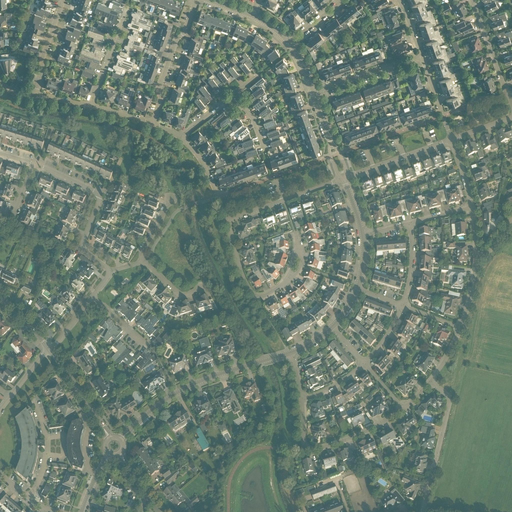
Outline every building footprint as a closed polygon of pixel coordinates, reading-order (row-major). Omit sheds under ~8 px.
[(40,0),(40,2),(41,2),(40,5),(51,9),(52,5),(50,4),(50,2),(48,2),(48,0),(40,0)] [(87,12),(89,7),(87,6),(88,3),(80,0),(77,0),(76,3),(79,4),(78,6),(81,7),(80,10),(87,12)] [(121,9),(122,7),(119,6),(120,3),(112,0),(111,2),(113,3),(111,8),(98,3),(96,7),(118,15),(120,12),(121,12),(122,9),(121,9)] [(166,0),(164,7),(171,9),(174,1),(172,0),(171,0),(166,0)] [(267,0),(265,5),(267,6),(266,8),(275,13),(276,12),(276,11),(276,10),(276,9),(275,9),(275,8),(274,8),(274,7),(277,0),(267,0)] [(308,3),(304,6),(310,14),(311,13),(313,12),(313,11),(314,10),(315,9),(314,8),(317,6),(311,0),(307,0),(308,0),(308,1),(308,2),(308,3)] [(377,11),(387,6),(385,3),(388,1),(388,0),(376,0),(377,3),(374,5),(377,11)] [(428,3),(426,0),(417,0),(419,3),(411,6),(412,10),(413,10),(414,12),(425,8),(424,5),(428,3)] [(492,0),(493,1),(484,6),(487,12),(492,10),(492,11),(495,10),(495,9),(498,8),(498,7),(500,5),(498,2),(500,0),(492,0)] [(171,9),(169,13),(174,13),(179,15),(181,9),(182,6),(179,5),(180,2),(176,1),(174,1),(171,9)] [(461,5),(459,1),(453,4),(455,10),(457,9),(460,15),(467,11),(463,3),(461,5)] [(364,8),(361,4),(359,2),(355,5),(354,4),(353,5),(352,5),(351,5),(351,6),(350,7),(349,8),(355,15),(358,12),(361,16),(363,16),(365,14),(364,13),(366,11),(364,8)] [(444,12),(451,8),(448,3),(442,7),(444,12)] [(37,8),(35,13),(38,14),(42,16),(44,16),(45,13),(48,14),(49,12),(50,12),(51,9),(40,5),(39,8),(37,8)] [(306,17),(310,14),(304,6),(300,10),(300,9),(299,9),(298,8),(297,8),(296,9),(295,9),(294,10),(301,19),(304,17),(305,18),(306,17)] [(118,22),(119,19),(117,19),(118,15),(96,7),(94,12),(108,17),(106,22),(105,21),(104,23),(105,23),(112,26),(113,23),(116,24),(117,22),(118,22)] [(345,13),(341,16),(349,26),(353,23),(353,21),(351,18),(355,15),(349,8),(348,9),(347,9),(346,10),(345,10),(345,11),(344,12),(345,13)] [(427,11),(425,8),(414,12),(415,15),(416,19),(424,16),(425,19),(433,16),(430,10),(427,11)] [(142,14),(143,11),(137,9),(136,12),(134,11),(134,12),(133,12),(132,12),(131,13),(131,14),(131,15),(132,15),(132,16),(133,16),(132,19),(151,26),(152,23),(152,22),(141,18),(142,14)] [(85,18),(87,12),(80,10),(79,12),(76,12),(76,13),(73,12),(72,16),(82,20),(83,17),(85,18)] [(294,10),(292,11),(292,12),(292,13),(292,14),(292,15),(293,15),(289,18),(289,17),(288,17),(287,17),(286,17),(285,17),(284,17),(284,18),(291,26),(293,24),(294,26),(300,22),(299,21),(301,19),(294,10)] [(391,12),(390,10),(386,12),(382,13),(384,17),(381,18),(383,22),(382,22),(387,20),(396,16),(395,15),(396,14),(395,12),(394,12),(393,10),(391,12)] [(207,14),(205,13),(201,11),(199,17),(196,16),(194,22),(197,23),(198,21),(204,23),(207,14)] [(0,26),(1,26),(3,26),(3,24),(6,24),(6,20),(10,20),(11,13),(9,13),(4,13),(4,16),(0,16),(0,15),(0,26)] [(501,28),(501,27),(505,26),(503,21),(507,19),(505,13),(499,16),(500,19),(491,22),(494,29),(498,28),(499,29),(501,28)] [(210,25),(213,16),(211,16),(211,15),(207,14),(204,23),(203,25),(205,26),(206,24),(210,25)] [(35,15),(33,20),(34,21),(33,24),(44,28),(45,25),(46,22),(41,20),(42,17),(37,16),(35,15)] [(81,29),(83,24),(81,23),(82,20),(72,16),(71,19),(71,20),(70,22),(75,24),(74,27),(79,29),(81,29)] [(215,17),(213,16),(210,25),(214,26),(213,29),(215,29),(216,27),(219,18),(215,16),(215,17)] [(345,24),(346,23),(349,26),(341,16),(337,19),(336,18),(335,19),(334,19),(333,20),(332,21),(331,22),(337,29),(341,26),(343,30),(347,27),(345,24)] [(398,23),(399,22),(398,20),(397,20),(395,17),(396,16),(387,20),(382,22),(384,25),(389,23),(391,27),(398,24),(398,23)] [(422,31),(433,27),(431,24),(435,22),(433,16),(425,19),(426,22),(418,25),(420,29),(421,29),(422,31)] [(171,30),(173,25),(166,22),(167,20),(159,17),(158,20),(163,22),(161,26),(171,30)] [(216,27),(215,29),(221,32),(222,29),(225,21),(223,20),(223,19),(219,18),(216,27)] [(151,26),(132,19),(131,23),(130,22),(129,22),(128,23),(128,24),(128,25),(128,26),(129,26),(129,27),(133,28),(132,31),(134,32),(138,33),(139,30),(140,27),(150,30),(151,26)] [(107,29),(107,27),(104,26),(105,23),(104,23),(97,20),(97,22),(99,23),(97,28),(90,25),(88,30),(104,36),(105,32),(107,32),(108,30),(107,29)] [(465,20),(464,21),(455,24),(458,31),(462,29),(464,33),(474,29),(472,24),(471,22),(466,24),(466,23),(465,21),(465,20)] [(221,32),(227,34),(228,31),(231,22),(227,21),(225,21),(222,29),(221,32)] [(337,29),(331,22),(330,23),(329,23),(328,24),(327,25),(328,25),(326,26),(327,27),(323,30),(328,37),(331,40),(332,39),(335,37),(335,35),(334,33),(333,32),(337,29)] [(31,27),(29,32),(36,35),(37,32),(40,33),(40,31),(43,32),(44,28),(33,24),(32,27),(31,27)] [(231,26),(228,34),(233,35),(232,38),(236,40),(238,36),(242,27),(239,24),(238,25),(237,25),(236,27),(231,26)] [(171,30),(161,26),(159,26),(158,28),(161,29),(160,32),(169,35),(171,30)] [(247,40),(251,35),(247,32),(248,29),(247,29),(247,28),(242,27),(238,36),(244,39),(247,40)] [(434,31),(433,27),(422,31),(422,34),(423,38),(431,35),(432,38),(440,35),(438,29),(434,31)] [(79,36),(81,31),(79,30),(74,28),(73,32),(68,30),(67,32),(66,32),(65,35),(75,39),(76,36),(79,36)] [(103,43),(104,40),(102,39),(104,36),(88,30),(86,35),(94,37),(92,42),(90,41),(89,43),(94,45),(97,46),(98,43),(102,44),(102,42),(103,43)] [(328,37),(323,30),(319,34),(318,32),(317,33),(316,33),(315,34),(314,35),(315,35),(313,36),(319,43),(323,40),(323,41),(328,37)] [(400,31),(400,30),(396,31),(397,33),(395,33),(392,34),(394,38),(389,40),(391,45),(402,42),(401,38),(404,37),(402,31),(400,31)] [(508,46),(507,45),(511,44),(509,38),(511,37),(511,32),(511,31),(505,33),(506,37),(497,40),(500,47),(504,45),(505,46),(508,46)] [(29,32),(27,38),(28,38),(27,41),(38,45),(40,41),(37,40),(38,39),(35,38),(36,35),(29,32)] [(139,34),(138,33),(134,32),(133,34),(131,34),(130,34),(129,34),(128,35),(128,36),(128,37),(128,38),(129,38),(128,41),(144,47),(145,43),(137,40),(139,34)] [(167,40),(169,35),(160,32),(158,37),(167,40)] [(262,37),(258,34),(258,35),(256,34),(255,37),(251,35),(247,40),(251,42),(256,46),(262,37)] [(75,48),(76,43),(74,42),(75,39),(65,35),(64,39),(66,40),(66,42),(68,43),(67,46),(75,48)] [(428,50),(439,46),(438,43),(442,41),(440,35),(432,38),(433,41),(425,44),(427,48),(428,50)] [(191,38),(189,43),(200,47),(202,42),(203,39),(195,36),(194,39),(191,38)] [(319,43),(313,36),(312,37),(311,37),(310,38),(310,39),(308,40),(310,42),(305,45),(310,52),(316,47),(315,46),(319,43)] [(474,51),(477,50),(481,48),(477,36),(468,40),(472,51),(473,51),(474,51)] [(153,40),(153,41),(156,42),(165,45),(167,40),(158,37),(157,40),(155,39),(153,40)] [(262,54),(269,47),(265,43),(267,41),(265,40),(266,39),(262,37),(256,46),(259,48),(258,52),(262,54)] [(25,44),(23,50),(25,50),(30,52),(31,49),(36,51),(37,48),(38,45),(27,41),(26,44),(25,44)] [(144,47),(128,41),(127,45),(126,45),(125,45),(124,45),(124,46),(124,47),(124,48),(125,48),(126,49),(125,49),(127,50),(126,53),(133,55),(134,52),(133,52),(134,48),(142,51),(144,47)] [(164,50),(165,45),(156,42),(154,47),(146,44),(145,47),(156,51),(157,48),(164,50)] [(403,45),(402,42),(391,45),(393,51),(398,50),(399,53),(404,52),(404,53),(407,52),(407,50),(409,50),(407,43),(403,45)] [(198,56),(199,53),(200,47),(189,43),(188,49),(190,50),(189,53),(198,56)] [(104,54),(104,52),(101,50),(102,48),(97,46),(94,45),(93,47),(95,47),(94,52),(82,48),(80,53),(100,60),(102,56),(103,57),(104,54)] [(73,54),(75,48),(67,46),(66,49),(64,48),(63,49),(60,49),(59,52),(69,56),(70,53),(73,54)] [(441,50),(439,46),(428,50),(429,53),(430,57),(438,54),(439,57),(447,54),(445,48),(441,50)] [(273,50),(269,47),(262,54),(265,58),(269,57),(271,60),(279,53),(277,49),(276,49),(275,48),(273,50)] [(160,62),(161,57),(155,55),(156,52),(151,50),(145,48),(144,51),(152,54),(150,59),(160,62)] [(377,61),(383,59),(382,58),(385,57),(382,48),(373,51),(377,61)] [(133,55),(126,53),(122,51),(120,50),(119,53),(120,53),(119,54),(118,54),(117,54),(117,55),(116,56),(117,57),(117,58),(118,58),(117,61),(136,68),(138,64),(126,60),(127,56),(130,57),(131,57),(132,57),(132,56),(133,56),(133,55)] [(368,53),(372,63),(377,61),(373,51),(368,53)] [(68,66),(70,60),(68,59),(69,56),(59,52),(58,55),(58,56),(58,58),(63,60),(62,63),(66,65),(68,66)] [(255,65),(249,57),(245,52),(242,55),(244,58),(245,58),(247,60),(243,63),(242,62),(239,64),(243,68),(243,69),(246,73),(250,70),(249,69),(255,65)] [(9,55),(9,53),(1,54),(1,55),(1,58),(0,58),(0,59),(1,63),(1,64),(1,65),(1,66),(1,67),(2,67),(2,68),(2,69),(3,69),(3,70),(4,71),(5,71),(5,72),(6,74),(7,75),(8,75),(8,74),(9,74),(9,73),(10,66),(14,56),(13,56),(12,56),(12,55),(11,55),(10,55),(9,55)] [(80,53),(79,57),(90,62),(89,65),(88,68),(85,67),(84,70),(89,72),(90,69),(94,70),(95,67),(98,69),(99,67),(100,67),(101,64),(99,63),(100,60),(80,53)] [(203,58),(198,56),(189,53),(188,56),(186,54),(184,60),(191,63),(193,59),(194,60),(198,59),(199,60),(202,62),(203,58)] [(366,65),(372,63),(368,53),(363,55),(366,65)] [(435,69),(446,65),(445,62),(449,60),(447,54),(439,57),(440,60),(432,63),(433,67),(434,66),(435,69)] [(358,59),(361,67),(366,65),(363,55),(357,56),(358,59)] [(243,68),(239,64),(233,56),(230,59),(232,62),(233,62),(235,64),(231,67),(230,66),(228,68),(232,73),(232,74),(235,77),(239,74),(238,73),(243,69),(243,68)] [(483,60),(482,56),(474,59),(479,72),(489,68),(485,59),(483,60)] [(278,75),(281,73),(287,70),(285,65),(287,63),(286,62),(287,61),(283,58),(275,64),(278,68),(275,71),(278,75)] [(158,67),(160,62),(150,59),(148,64),(158,67)] [(356,69),(361,67),(358,59),(353,61),(356,69)] [(184,60),(182,66),(184,67),(183,69),(191,72),(192,69),(189,68),(190,68),(191,63),(184,60)] [(349,60),(343,62),(346,72),(352,70),(349,63),(350,63),(349,60)] [(113,66),(113,67),(113,68),(114,68),(114,69),(116,70),(115,72),(120,74),(121,74),(123,68),(131,71),(131,70),(135,72),(135,71),(136,68),(117,61),(116,65),(115,64),(114,64),(114,65),(113,65),(113,66)] [(232,73),(228,68),(222,61),(219,64),(222,67),(223,67),(224,69),(221,72),(220,71),(217,73),(223,81),(224,82),(228,79),(227,78),(232,74),(232,73)] [(343,62),(337,64),(341,74),(346,72),(343,62)] [(156,72),(158,67),(148,64),(146,69),(156,72)] [(336,76),(341,74),(337,64),(332,66),(336,76)] [(223,81),(217,73),(211,65),(208,68),(213,74),(214,74),(215,76),(212,79),(211,78),(208,80),(214,88),(215,89),(219,86),(218,85),(223,81)] [(446,65),(435,69),(436,71),(435,72),(437,76),(441,74),(445,73),(446,76),(454,73),(453,72),(451,67),(448,68),(446,65)] [(330,78),(336,76),(332,66),(327,68),(330,78)] [(325,80),(330,78),(327,68),(323,69),(322,70),(322,71),(322,72),(325,80)] [(83,69),(81,74),(91,78),(92,73),(89,72),(84,70),(83,69)] [(154,77),(156,72),(146,69),(145,74),(154,77)] [(191,72),(183,69),(182,72),(180,71),(178,77),(186,80),(187,75),(190,76),(190,75),(192,76),(193,73),(191,72)] [(281,73),(280,74),(282,79),(284,78),(285,82),(295,79),(294,74),(293,75),(293,73),(290,74),(287,70),(281,73)] [(415,73),(413,72),(405,75),(404,77),(405,79),(406,80),(410,78),(411,82),(420,79),(419,78),(420,77),(420,76),(419,74),(418,74),(417,72),(415,73)] [(138,77),(137,80),(139,81),(140,81),(145,83),(151,85),(152,82),(152,83),(154,77),(145,74),(141,73),(139,77),(138,77)] [(444,80),(439,82),(440,85),(441,85),(442,88),(453,84),(452,80),(456,79),(454,74),(454,73),(446,76),(447,79),(444,80)] [(214,88),(208,80),(204,75),(201,78),(204,81),(205,81),(206,83),(203,86),(202,85),(199,87),(200,88),(206,96),(210,93),(209,92),(214,88)] [(487,79),(486,76),(480,78),(481,82),(482,81),(486,92),(487,91),(487,93),(492,91),(492,90),(496,88),(493,81),(492,81),(491,78),(487,79)] [(185,89),(186,86),(184,85),(186,80),(178,77),(176,82),(179,83),(178,86),(185,89)] [(262,77),(250,87),(252,90),(253,92),(252,93),(255,96),(263,90),(264,89),(266,88),(262,83),(265,81),(262,77)] [(60,86),(61,82),(62,81),(56,79),(55,82),(48,80),(46,87),(55,91),(57,85),(60,86)] [(63,84),(62,89),(66,90),(65,91),(67,92),(71,93),(72,91),(75,92),(76,87),(79,81),(73,79),(72,83),(65,80),(63,84)] [(286,93),(295,90),(294,86),(297,85),(296,83),(297,83),(295,79),(285,82),(286,86),(284,88),(286,93)] [(420,80),(420,79),(411,82),(413,86),(409,88),(411,95),(420,92),(418,87),(422,86),(421,84),(422,84),(422,83),(422,80),(421,80),(420,80)] [(396,87),(393,80),(390,81),(390,80),(385,82),(388,93),(389,93),(397,90),(396,87)] [(383,94),(388,93),(385,82),(379,84),(383,94)] [(79,85),(77,89),(79,90),(78,94),(86,97),(88,92),(91,93),(94,85),(89,83),(88,87),(85,86),(85,87),(81,85),(79,85)] [(378,96),(383,94),(379,84),(374,86),(378,96)] [(454,87),(453,84),(442,88),(443,90),(442,91),(444,94),(451,92),(452,95),(460,92),(458,86),(454,87)] [(188,90),(185,89),(178,86),(177,89),(174,88),(172,93),(180,96),(182,91),(187,93),(188,90)] [(372,98),(378,96),(374,86),(368,88),(372,98)] [(104,89),(101,99),(108,101),(108,99),(113,101),(114,99),(116,94),(117,91),(111,89),(105,87),(104,89)] [(200,88),(197,91),(199,94),(200,94),(202,96),(198,99),(197,98),(194,100),(202,109),(205,106),(204,105),(210,100),(206,96),(200,88)] [(366,101),(372,98),(368,88),(363,90),(366,97),(365,98),(366,101)] [(119,97),(118,102),(120,103),(120,104),(125,106),(126,104),(130,105),(131,100),(135,91),(130,89),(128,94),(125,93),(124,96),(120,95),(119,97)] [(262,95),(266,93),(263,90),(255,96),(251,100),(254,104),(253,105),(256,109),(257,108),(265,101),(263,99),(262,100),(259,97),(262,95)] [(297,94),(295,90),(286,93),(288,98),(291,98),(292,102),(302,98),(301,94),(300,94),(300,92),(297,94)] [(362,99),(360,91),(354,93),(358,103),(364,101),(363,98),(362,99)] [(459,106),(458,103),(460,103),(459,99),(463,98),(460,92),(452,95),(453,98),(446,100),(447,104),(448,104),(449,107),(453,105),(455,108),(459,106)] [(180,106),(181,103),(178,102),(180,96),(172,93),(170,99),(173,100),(172,103),(180,106)] [(352,105),(358,103),(354,93),(349,95),(352,105)] [(347,107),(352,105),(349,95),(343,97),(347,107)] [(136,103),(135,108),(141,110),(141,109),(143,110),(145,106),(148,107),(148,106),(151,98),(146,96),(144,100),(138,98),(136,103)] [(342,109),(347,107),(343,97),(338,99),(341,107),(342,109)] [(269,103),(272,101),(269,98),(265,101),(257,108),(260,112),(259,113),(262,117),(263,116),(271,109),(269,107),(268,107),(266,105),(268,103),(269,103)] [(293,112),(302,109),(301,105),(304,104),(303,102),(304,102),(302,98),(292,102),(293,105),(291,107),(293,112)] [(335,109),(341,107),(338,99),(332,101),(335,109)] [(430,114),(433,113),(434,112),(430,103),(425,104),(429,115),(429,114),(430,114)] [(275,111),(278,109),(278,108),(279,107),(278,104),(271,109),(263,116),(265,122),(264,122),(265,127),(267,126),(276,123),(275,120),(274,120),(271,114),(274,111),(275,111)] [(429,115),(425,104),(420,106),(423,116),(424,116),(427,115),(428,115),(429,115)] [(420,118),(422,116),(423,116),(420,106),(415,108),(419,119),(418,118),(420,117),(420,118)] [(185,126),(191,110),(187,108),(184,117),(184,116),(181,118),(176,116),(173,125),(178,127),(178,126),(182,127),(182,125),(185,126)] [(419,119),(415,108),(410,110),(413,120),(414,119),(417,119),(416,118),(417,118),(418,118),(418,119),(419,119)] [(169,112),(165,110),(161,120),(166,121),(166,120),(170,121),(171,119),(174,120),(177,112),(172,111),(169,112)] [(299,119),(307,116),(307,114),(306,110),(297,113),(299,119)] [(397,124),(400,122),(401,122),(397,110),(391,112),(392,114),(396,125),(396,124),(397,123),(397,124)] [(410,121),(412,120),(413,120),(410,110),(405,112),(408,122),(409,122),(408,122),(410,121)] [(227,116),(223,112),(211,122),(214,125),(217,123),(217,122),(219,120),(221,123),(220,124),(222,126),(229,121),(231,119),(228,115),(227,116)] [(408,122),(405,112),(399,114),(403,123),(404,123),(406,123),(406,122),(407,122),(408,122),(408,123),(408,122)] [(396,125),(392,114),(386,116),(390,127),(394,126),(394,125),(395,124),(396,125)] [(239,120),(235,116),(231,119),(229,121),(233,126),(231,128),(230,127),(227,130),(228,130),(227,131),(226,131),(224,133),(223,134),(225,136),(229,133),(234,130),(242,124),(243,123),(240,119),(239,120)] [(308,119),(307,116),(299,119),(301,126),(310,122),(309,118),(308,119)] [(387,129),(390,127),(386,116),(381,118),(385,129),(385,128),(386,128),(387,129)] [(385,129),(381,118),(375,120),(379,130),(380,129),(383,129),(383,128),(385,129)] [(279,126),(283,125),(282,121),(276,123),(267,126),(268,131),(267,132),(269,136),(270,136),(280,132),(279,132),(278,129),(277,130),(276,126),(278,126),(279,126)] [(303,132),(312,129),(311,126),(312,126),(310,122),(301,126),(303,132)] [(375,134),(377,133),(378,132),(375,122),(370,124),(373,135),(374,135),(373,134),(375,133),(375,134)] [(367,125),(366,123),(364,124),(365,126),(368,136),(369,136),(372,135),(371,135),(372,135),(373,134),(373,135),(370,124),(367,125)] [(245,128),(242,124),(234,130),(229,133),(232,137),(235,134),(235,133),(237,132),(239,134),(238,135),(240,138),(241,137),(248,131),(248,132),(249,131),(246,127),(245,128)] [(365,138),(367,136),(368,136),(365,126),(360,128),(363,139),(363,138),(364,137),(365,137),(365,138)] [(357,129),(356,127),(354,128),(358,140),(359,139),(361,139),(361,138),(363,138),(363,139),(360,128),(357,129)] [(355,141),(357,140),(358,140),(354,128),(352,129),(352,131),(349,132),(353,142),(354,141),(355,141)] [(283,136),(286,134),(289,133),(288,129),(279,132),(280,132),(270,136),(272,141),(271,141),(272,146),(281,143),(283,142),(282,139),(280,139),(279,136),(282,135),(283,136)] [(313,131),(312,129),(303,132),(305,138),(315,134),(313,130),(313,131)] [(353,142),(349,132),(349,130),(342,132),(343,136),(345,135),(345,137),(344,137),(344,138),(344,139),(344,140),(345,141),(345,142),(346,142),(347,142),(348,143),(349,143),(351,143),(351,142),(353,142)] [(511,137),(509,130),(509,131),(506,132),(505,130),(497,133),(501,143),(509,140),(508,139),(511,137)] [(201,144),(208,139),(205,135),(202,135),(199,131),(191,137),(194,141),(195,140),(198,143),(199,142),(201,144)] [(235,146),(235,148),(235,149),(237,149),(243,146),(243,147),(253,143),(254,143),(252,138),(251,139),(248,132),(248,131),(241,137),(243,143),(241,144),(241,143),(237,144),(237,145),(236,145),(236,146),(235,146)] [(308,144),(316,141),(315,139),(316,138),(315,134),(305,138),(303,138),(305,145),(308,144)] [(491,139),(489,136),(481,139),(482,143),(481,143),(484,150),(491,148),(492,151),(498,149),(494,138),(491,139)] [(317,143),(316,141),(308,144),(310,150),(319,147),(318,143),(317,143)] [(211,145),(210,145),(207,142),(200,148),(203,151),(204,150),(206,154),(208,152),(210,155),(216,149),(212,144),(211,145)] [(254,148),(253,143),(243,147),(243,146),(237,149),(239,152),(243,151),(245,157),(257,152),(256,148),(254,148)] [(464,148),(464,149),(465,150),(466,150),(466,149),(467,154),(468,156),(473,154),(477,153),(479,159),(483,158),(480,151),(478,144),(475,145),(474,144),(468,146),(467,144),(464,145),(465,147),(464,147),(464,148)] [(52,155),(55,147),(50,145),(47,152),(52,155)] [(60,150),(55,147),(52,155),(57,157),(61,149),(60,150)] [(319,149),(318,147),(319,147),(310,150),(311,154),(309,155),(310,157),(321,153),(320,149),(319,149)] [(63,158),(66,151),(61,149),(57,157),(58,156),(63,158)] [(292,149),(287,151),(292,163),(296,162),(295,161),(298,161),(295,152),(294,152),(293,149),(292,149)] [(68,161),(71,154),(66,151),(63,158),(68,161)] [(287,151),(282,153),(283,156),(282,157),(285,165),(287,164),(288,165),(292,163),(287,151)] [(445,152),(442,153),(441,154),(442,158),(445,165),(444,163),(448,162),(449,164),(452,163),(449,156),(448,156),(446,152),(445,152)] [(226,164),(224,160),(222,160),(221,158),(218,157),(216,153),(208,159),(210,162),(211,162),(213,165),(215,164),(217,167),(226,164)] [(73,163),(76,156),(71,154),(68,161),(73,163)] [(279,158),(278,155),(275,156),(276,159),(280,168),(284,166),(283,166),(285,165),(282,157),(279,158)] [(432,161),(435,169),(435,167),(438,166),(439,167),(445,165),(442,158),(438,159),(436,155),(435,156),(435,155),(432,157),(431,157),(432,162),(432,161)] [(78,166),(82,158),(76,156),(73,163),(78,166)] [(83,168),(87,161),(82,158),(78,166),(83,168)] [(280,168),(276,159),(270,161),(273,170),(277,169),(277,168),(279,167),(279,168),(280,168)] [(423,165),(425,172),(426,172),(425,170),(429,169),(430,171),(435,169),(432,161),(432,162),(428,163),(427,159),(426,159),(425,159),(422,160),(423,160),(421,161),(423,165)] [(89,170),(92,163),(87,161),(83,168),(89,170)] [(262,174),(266,173),(266,172),(267,171),(264,162),(259,164),(262,174)] [(414,170),(416,178),(417,178),(415,174),(419,173),(420,174),(425,172),(423,165),(418,167),(417,162),(416,163),(415,162),(413,164),(411,164),(414,171),(414,170)] [(94,173),(97,166),(92,163),(89,170),(94,173)] [(258,176),(262,174),(259,164),(253,166),(256,175),(258,175),(258,176)] [(11,175),(14,167),(8,165),(7,170),(4,169),(2,175),(5,176),(6,173),(11,175)] [(482,180),(486,178),(484,172),(487,171),(485,165),(480,167),(477,168),(479,172),(473,174),(476,182),(482,179),(482,180)] [(99,176),(102,168),(97,166),(94,173),(99,175),(98,176),(99,176)] [(251,178),(255,177),(255,176),(256,175),(253,166),(248,168),(251,178)] [(14,167),(11,175),(14,176),(13,179),(16,179),(19,180),(21,174),(18,173),(19,169),(14,167)] [(104,178),(107,171),(102,169),(102,168),(99,176),(104,178)] [(247,179),(251,178),(248,168),(242,170),(245,179),(247,178),(247,179)] [(403,172),(406,179),(410,178),(411,180),(416,178),(414,170),(414,171),(409,172),(408,168),(407,168),(406,168),(404,169),(402,170),(403,172)] [(393,176),(396,183),(396,181),(399,180),(400,181),(406,179),(403,172),(399,174),(397,169),(396,170),(396,169),(393,171),(392,171),(393,176)] [(240,182),(244,181),(244,180),(245,179),(242,170),(237,172),(240,182)] [(109,181),(111,176),(112,174),(107,171),(104,178),(109,181)] [(236,183),(240,182),(237,172),(231,174),(234,183),(236,182),(236,183)] [(229,186),(226,176),(225,173),(221,174),(221,175),(218,177),(221,185),(223,184),(224,187),(229,185),(229,186)] [(384,179),(386,187),(387,186),(386,184),(390,183),(391,185),(396,183),(393,176),(389,177),(388,173),(387,173),(386,173),(383,174),(384,174),(382,175),(384,179)] [(229,186),(233,184),(234,183),(231,174),(226,176),(229,186)] [(372,178),(374,183),(377,190),(376,188),(380,187),(381,188),(386,187),(384,179),(379,181),(378,176),(377,177),(376,176),(374,178),(372,178)] [(44,187),(48,179),(42,177),(39,184),(44,187)] [(51,194),(54,187),(51,186),(53,182),(48,179),(44,187),(47,188),(45,192),(51,194)] [(371,192),(377,190),(374,183),(370,184),(368,180),(366,181),(366,180),(363,182),(362,182),(363,187),(361,187),(364,192),(366,191),(366,192),(370,190),(371,192)] [(4,183),(1,192),(3,192),(11,195),(13,189),(11,188),(12,185),(4,183)] [(61,194),(64,187),(59,184),(57,188),(54,187),(51,194),(55,196),(56,194),(60,196),(61,194)] [(127,187),(123,186),(118,184),(117,187),(115,186),(112,193),(120,196),(122,192),(125,193),(127,187)] [(492,193),(490,194),(486,185),(480,188),(481,191),(478,192),(482,201),(491,198),(493,197),(492,193)] [(458,203),(458,202),(459,202),(459,199),(458,198),(459,197),(463,196),(460,186),(454,188),(455,192),(451,193),(454,203),(455,203),(455,204),(458,203)] [(67,202),(67,201),(70,195),(68,193),(69,189),(64,187),(61,194),(63,196),(62,199),(67,202)] [(447,190),(441,191),(443,202),(447,200),(448,201),(448,202),(448,204),(454,203),(451,193),(450,189),(447,190)] [(335,195),(333,190),(324,193),(326,199),(328,198),(330,203),(340,200),(338,194),(335,195)] [(434,193),(431,194),(432,198),(435,208),(440,207),(439,204),(438,203),(439,203),(443,202),(441,191),(434,193)] [(10,200),(11,195),(3,192),(3,195),(0,194),(0,200),(5,202),(5,199),(10,200)] [(70,195),(67,201),(71,202),(73,203),(74,201),(77,202),(80,194),(75,192),(73,196),(70,195)] [(109,202),(110,203),(111,203),(119,206),(123,197),(120,196),(114,193),(114,194),(113,197),(111,196),(109,202)] [(31,199),(29,201),(37,204),(40,205),(42,200),(43,201),(44,198),(41,196),(40,196),(36,194),(35,197),(32,196),(31,199)] [(80,194),(77,202),(80,203),(78,206),(84,209),(87,202),(84,201),(86,197),(80,194)] [(428,199),(427,195),(421,196),(424,207),(428,206),(429,206),(428,207),(429,210),(435,208),(432,198),(428,199)] [(156,210),(159,203),(157,203),(158,200),(149,196),(148,198),(146,201),(149,203),(148,206),(154,209),(156,210)] [(415,213),(421,212),(420,209),(419,208),(420,208),(424,207),(421,196),(415,198),(416,202),(412,203),(415,213)] [(314,208),(313,206),(312,205),(313,204),(311,199),(305,201),(305,202),(304,202),(305,203),(301,205),(303,208),(302,208),(305,214),(309,213),(309,214),(312,213),(313,213),(315,212),(314,208)] [(408,200),(402,201),(404,212),(408,211),(409,211),(409,212),(410,215),(415,213),(412,203),(411,199),(408,200)] [(341,210),(339,206),(342,205),(340,200),(330,203),(332,209),(332,208),(334,212),(341,210)] [(36,214),(37,211),(40,205),(37,204),(29,201),(27,206),(31,208),(30,211),(36,214)] [(396,218),(401,217),(400,214),(400,213),(404,212),(402,201),(395,203),(396,207),(393,208),(396,218)] [(107,205),(105,212),(107,213),(116,216),(117,213),(120,207),(119,206),(111,203),(110,203),(109,206),(107,205)] [(292,208),(289,209),(290,212),(289,212),(292,219),(297,217),(296,216),(299,215),(301,214),(300,211),(299,209),(300,209),(298,204),(292,206),(292,207),(292,208)] [(142,210),(141,214),(144,216),(149,218),(152,219),(155,213),(153,212),(154,209),(148,206),(144,205),(144,207),(142,207),(141,209),(142,210)] [(389,209),(388,205),(382,206),(385,217),(389,216),(390,216),(389,217),(390,220),(396,218),(393,208),(389,209)] [(373,213),(370,214),(371,217),(373,216),(374,220),(375,219),(376,223),(382,222),(381,219),(380,218),(381,218),(385,217),(382,206),(377,208),(376,209),(377,212),(373,213)] [(492,223),(491,223),(490,222),(490,221),(490,214),(492,214),(491,206),(482,209),(482,223),(483,223),(483,230),(483,231),(484,232),(484,233),(484,234),(485,234),(485,235),(488,235),(488,236),(489,236),(489,235),(490,235),(491,234),(491,233),(492,234),(499,224),(500,225),(502,222),(501,222),(503,219),(499,216),(495,223),(494,223),(494,224),(493,224),(492,224),(492,223)] [(75,221),(76,218),(75,218),(76,215),(70,213),(71,210),(66,207),(64,210),(67,211),(65,217),(75,221)] [(280,210),(274,212),(276,218),(277,219),(279,218),(280,221),(280,222),(281,225),(289,223),(289,222),(288,220),(286,214),(285,214),(284,211),(281,212),(281,211),(280,211),(280,210)] [(342,214),(341,210),(334,212),(335,216),(335,217),(337,222),(346,219),(344,213),(342,214)] [(32,222),(36,214),(30,211),(28,214),(24,212),(22,217),(29,221),(30,220),(32,221),(32,222)] [(116,216),(107,213),(105,216),(103,215),(101,222),(109,225),(110,221),(113,222),(116,216)] [(149,218),(144,216),(141,214),(140,216),(138,219),(141,221),(139,224),(148,228),(150,221),(148,221),(149,218)] [(267,216),(267,215),(261,217),(263,222),(264,224),(266,223),(268,227),(270,226),(271,227),(275,225),(273,218),(273,219),(272,216),(272,215),(268,216),(267,216)] [(20,223),(19,225),(21,226),(21,228),(34,234),(36,231),(33,230),(34,230),(29,227),(32,221),(30,220),(29,221),(22,217),(20,223)] [(73,224),(75,221),(65,217),(62,222),(60,221),(58,223),(64,226),(65,223),(71,226),(72,224),(73,224)] [(240,231),(237,232),(238,234),(238,235),(238,236),(239,239),(240,239),(240,240),(244,238),(247,237),(246,233),(247,229),(255,226),(261,224),(259,219),(253,221),(253,220),(242,224),(243,227),(242,231),(240,231)] [(347,229),(346,225),(348,224),(346,219),(337,222),(339,227),(340,231),(347,229)] [(451,226),(452,237),(456,236),(456,237),(467,236),(466,224),(462,224),(462,221),(451,222),(451,226)] [(67,237),(69,234),(68,234),(69,231),(63,229),(64,226),(58,223),(57,226),(60,227),(57,233),(67,237)] [(148,228),(139,224),(136,223),(135,224),(133,227),(136,230),(134,233),(143,237),(145,230),(143,229),(144,227),(148,228)] [(312,224),(303,228),(305,233),(307,233),(308,237),(315,234),(315,235),(321,233),(319,228),(316,229),(314,224),(314,223),(312,224)] [(420,233),(419,233),(419,237),(420,236),(426,236),(430,235),(432,235),(434,235),(438,235),(441,235),(441,229),(437,229),(438,231),(433,232),(433,229),(429,229),(429,227),(424,228),(423,228),(424,230),(419,230),(420,233)] [(107,234),(103,232),(102,231),(98,228),(93,236),(96,238),(95,240),(101,243),(107,234)] [(348,233),(347,229),(340,231),(341,234),(340,234),(341,240),(351,239),(350,233),(348,233)] [(66,240),(67,237),(57,233),(55,238),(52,237),(51,239),(57,242),(58,239),(64,242),(65,240),(66,240)] [(114,241),(111,239),(112,237),(107,234),(101,243),(101,244),(102,242),(105,243),(104,245),(110,249),(116,239),(114,241)] [(318,241),(315,235),(315,234),(306,238),(308,244),(312,242),(312,246),(309,247),(325,245),(324,240),(318,241)] [(420,246),(430,246),(430,241),(433,241),(432,235),(430,235),(426,236),(426,239),(420,239),(420,243),(420,246)] [(283,236),(271,240),(272,243),(276,243),(277,243),(277,244),(276,244),(276,249),(279,249),(285,249),(288,249),(288,243),(286,243),(283,236)] [(123,246),(120,245),(122,242),(116,239),(110,249),(111,247),(114,249),(113,250),(115,251),(119,254),(124,247),(123,246)] [(349,249),(349,245),(352,244),(351,239),(341,240),(342,245),(342,249),(349,249)] [(455,247),(455,242),(447,243),(447,249),(455,249),(456,249),(456,251),(455,251),(455,252),(454,252),(454,253),(454,254),(455,254),(455,255),(456,255),(456,258),(453,258),(453,262),(467,262),(466,247),(455,247)] [(124,247),(120,252),(121,252),(123,254),(122,256),(128,259),(129,258),(131,255),(133,252),(135,248),(131,246),(131,247),(125,244),(123,246),(124,247)] [(250,248),(249,245),(243,247),(244,250),(241,251),(244,259),(247,258),(249,265),(255,262),(253,256),(253,255),(253,254),(256,252),(254,248),(251,249),(251,247),(250,248)] [(320,253),(319,246),(325,245),(309,247),(310,253),(314,253),(314,257),(326,258),(326,253),(320,253)] [(430,246),(420,246),(420,249),(421,249),(421,252),(425,252),(425,255),(433,256),(437,256),(437,250),(433,250),(431,250),(430,246)] [(279,249),(276,249),(272,249),(272,252),(278,254),(277,260),(286,263),(288,257),(285,256),(285,249),(279,249)] [(349,253),(349,249),(342,249),(342,253),(341,258),(351,259),(352,254),(349,253)] [(64,252),(61,257),(63,259),(67,262),(64,265),(69,269),(71,266),(74,262),(76,261),(73,259),(76,255),(70,251),(67,254),(64,252)] [(440,259),(440,256),(437,256),(433,256),(425,255),(425,259),(421,258),(420,262),(419,262),(419,265),(430,265),(430,261),(433,261),(433,259),(440,259)] [(325,263),(326,258),(314,257),(313,261),(309,260),(307,266),(317,269),(319,262),(325,263)] [(351,265),(351,259),(341,258),(340,264),(341,264),(340,267),(347,269),(348,265),(351,265)] [(284,269),(286,263),(277,260),(275,265),(269,263),(267,265),(279,275),(277,273),(281,268),(284,269)] [(80,273),(78,276),(83,279),(85,277),(88,279),(93,273),(90,271),(92,268),(90,267),(85,262),(82,266),(81,267),(84,269),(80,273)] [(279,275),(267,265),(272,269),(268,274),(263,270),(260,271),(267,282),(273,279),(275,280),(279,275)] [(431,276),(432,270),(430,270),(430,265),(419,265),(419,268),(420,268),(419,271),(424,271),(424,275),(431,276)] [(255,266),(250,268),(253,271),(252,271),(255,275),(256,278),(251,281),(256,290),(262,286),(261,284),(260,284),(261,283),(261,282),(264,280),(257,268),(256,267),(255,266)] [(346,273),(347,269),(340,267),(339,271),(337,276),(347,280),(349,274),(346,273)] [(18,284),(20,279),(21,279),(5,271),(2,278),(1,279),(4,280),(4,282),(7,284),(7,282),(13,285),(14,282),(18,284)] [(453,272),(449,271),(449,276),(453,276),(451,288),(462,289),(463,284),(461,284),(462,277),(465,278),(465,273),(453,271),(453,272)] [(315,289),(318,285),(312,282),(315,275),(305,272),(303,278),(307,279),(305,283),(315,289)] [(74,281),(71,285),(75,289),(79,292),(84,285),(80,283),(82,280),(81,279),(77,276),(75,275),(72,279),(74,281)] [(430,282),(431,276),(424,275),(423,278),(419,277),(418,280),(417,280),(417,283),(427,285),(428,281),(430,282)] [(153,282),(154,281),(149,277),(145,282),(143,280),(144,279),(143,279),(138,285),(140,287),(142,291),(144,291),(146,289),(153,282)] [(342,291),(344,286),(335,282),(332,281),(330,286),(333,288),(331,291),(338,294),(340,290),(342,291)] [(152,298),(157,292),(154,290),(157,287),(155,285),(156,285),(153,282),(146,289),(151,293),(149,295),(152,298)] [(315,289),(305,283),(302,286),(300,284),(295,288),(306,299),(302,295),(307,290),(312,293),(315,289)] [(427,296),(429,290),(426,289),(427,285),(417,283),(416,286),(417,286),(416,290),(421,290),(420,294),(427,296)] [(29,294),(32,290),(32,289),(23,285),(21,290),(29,294)] [(65,293),(62,297),(66,301),(70,304),(74,298),(71,295),(73,292),(71,291),(69,289),(67,288),(66,287),(62,291),(65,293)] [(306,299),(295,288),(297,290),(294,293),(292,290),(287,293),(292,301),(298,298),(302,302),(306,299)] [(167,295),(168,294),(163,290),(159,295),(157,292),(152,298),(155,300),(156,298),(161,302),(167,295)] [(338,294),(331,291),(330,294),(329,294),(326,298),(335,304),(338,299),(336,298),(338,294)] [(292,301),(287,293),(288,295),(284,297),(283,295),(278,299),(283,307),(288,304),(291,309),(295,306),(292,301)] [(435,297),(427,296),(420,294),(419,297),(415,295),(414,299),(413,298),(412,301),(415,302),(415,304),(418,305),(418,303),(422,305),(423,301),(426,301),(426,299),(434,301),(435,297)] [(169,315),(172,307),(169,306),(167,304),(168,303),(171,300),(169,298),(170,298),(167,295),(161,302),(163,304),(163,305),(162,306),(162,308),(163,309),(164,311),(163,313),(169,315)] [(448,297),(442,295),(440,301),(446,302),(444,313),(454,316),(457,303),(459,304),(460,300),(458,299),(448,296),(448,297)] [(202,298),(201,298),(201,299),(204,309),(205,311),(208,310),(212,309),(212,311),(217,309),(214,304),(212,300),(212,301),(209,302),(208,301),(207,297),(205,297),(205,296),(202,297),(202,298)] [(331,309),(335,304),(326,298),(323,303),(321,306),(327,311),(329,307),(331,309)] [(53,303),(50,308),(52,310),(53,310),(52,311),(53,312),(53,313),(57,316),(58,314),(60,316),(65,310),(62,307),(64,304),(62,303),(58,300),(56,299),(54,302),(53,303)] [(196,315),(199,313),(198,310),(204,309),(201,299),(197,301),(198,301),(196,302),(197,306),(193,307),(196,315)] [(124,316),(136,304),(133,301),(132,300),(127,306),(124,303),(122,300),(118,305),(121,307),(117,311),(119,313),(120,313),(123,316),(123,315),(124,316)] [(267,306),(266,307),(269,311),(269,310),(272,314),(277,310),(280,316),(280,317),(281,320),(285,318),(288,316),(285,310),(283,311),(279,304),(276,306),(273,301),(270,303),(266,305),(267,306)] [(368,310),(371,303),(365,301),(363,308),(368,310)] [(39,302),(37,304),(41,310),(42,309),(44,311),(42,313),(38,316),(42,320),(42,319),(49,327),(55,322),(52,318),(54,316),(53,315),(51,312),(47,308),(42,302),(41,304),(39,302)] [(190,308),(188,302),(182,304),(183,305),(186,314),(189,313),(190,316),(196,315),(193,307),(190,308)] [(373,312),(376,305),(371,303),(368,310),(373,312)] [(136,317),(133,314),(139,307),(136,304),(124,316),(125,318),(128,321),(130,323),(134,319),(136,321),(140,317),(138,315),(136,317)] [(183,305),(179,306),(179,307),(177,308),(178,310),(176,311),(172,309),(172,307),(169,315),(174,317),(176,318),(177,318),(179,317),(180,317),(180,316),(186,314),(183,305)] [(379,314),(382,307),(376,305),(373,312),(379,314)] [(319,309),(316,306),(312,310),(321,320),(325,316),(324,314),(327,311),(321,306),(319,309)] [(384,316),(387,309),(382,307),(379,314),(384,316)] [(390,318),(392,311),(387,309),(384,316),(390,318)] [(307,318),(312,324),(315,322),(317,324),(321,320),(314,312),(312,310),(305,315),(307,318)] [(144,330),(155,318),(152,314),(145,322),(140,317),(136,321),(138,323),(136,325),(139,327),(142,330),(142,329),(144,330)] [(405,318),(404,321),(405,322),(410,324),(414,326),(417,320),(416,320),(417,318),(412,316),(411,318),(408,316),(406,319),(405,318)] [(0,335),(1,337),(6,332),(10,328),(0,318),(0,335)] [(156,331),(152,328),(159,321),(155,318),(144,330),(145,332),(148,335),(147,335),(150,337),(152,335),(154,337),(158,333),(160,331),(158,329),(157,330),(156,330),(156,331)] [(312,324),(307,318),(305,321),(304,320),(299,323),(304,332),(309,329),(308,327),(312,324)] [(114,325),(111,323),(111,322),(109,320),(105,324),(103,322),(99,326),(101,328),(104,331),(100,336),(103,339),(115,327),(113,326),(114,325)] [(353,331),(358,326),(354,322),(348,328),(353,331)] [(299,335),(304,332),(299,323),(294,326),(295,326),(291,328),(295,335),(298,333),(299,335)] [(401,327),(400,330),(409,335),(411,336),(413,332),(414,331),(418,332),(419,330),(421,332),(421,331),(422,330),(419,328),(416,327),(414,326),(410,324),(409,327),(404,324),(402,327),(401,327)] [(357,335),(362,329),(358,326),(353,331),(357,335)] [(115,327),(103,339),(107,343),(111,338),(113,336),(116,338),(118,340),(119,340),(120,339),(120,338),(122,336),(120,334),(122,332),(120,330),(119,330),(116,328),(115,327)] [(295,335),(291,328),(287,331),(287,330),(282,333),(287,342),(292,339),(291,337),(295,335)] [(446,340),(449,333),(438,328),(435,335),(436,336),(432,344),(441,347),(444,339),(446,340)] [(361,339),(367,333),(362,329),(357,335),(361,339)] [(406,345),(409,340),(407,338),(409,335),(400,330),(398,332),(399,333),(397,336),(401,338),(400,341),(406,345)] [(156,339),(152,343),(155,346),(155,345),(158,348),(160,349),(167,341),(169,338),(171,336),(167,333),(161,340),(158,337),(156,339)] [(366,343),(371,337),(367,333),(361,339),(366,343)] [(370,347),(375,341),(371,337),(366,343),(370,347)] [(30,353),(31,352),(27,348),(27,347),(26,346),(19,338),(13,339),(12,344),(16,349),(15,349),(19,353),(21,354),(17,358),(23,365),(28,361),(28,360),(32,357),(30,355),(31,354),(30,353)] [(198,354),(193,355),(195,361),(196,361),(198,365),(203,363),(204,365),(208,363),(207,362),(212,360),(209,351),(208,351),(207,349),(210,348),(207,338),(207,339),(204,340),(205,344),(204,344),(205,347),(205,348),(202,349),(203,350),(203,351),(204,353),(203,353),(202,353),(198,355),(198,354)] [(231,342),(230,339),(219,342),(220,345),(214,347),(218,357),(228,354),(228,356),(236,354),(232,341),(231,342)] [(406,345),(400,341),(398,343),(394,341),(392,344),(392,343),(390,346),(399,352),(401,348),(403,350),(406,345)] [(332,351),(338,346),(335,342),(329,347),(332,351)] [(116,354),(111,359),(115,362),(126,350),(125,348),(122,345),(123,345),(120,343),(118,345),(116,343),(112,347),(114,349),(113,351),(116,354)] [(336,356),(342,351),(338,346),(332,351),(336,356)] [(395,361),(398,357),(396,355),(399,352),(390,346),(388,348),(389,349),(387,351),(391,354),(389,356),(395,361)] [(126,350),(115,362),(118,366),(123,361),(128,366),(130,363),(134,359),(132,357),(134,355),(131,353),(130,352),(128,350),(128,351),(126,350)] [(137,355),(134,359),(136,361),(138,359),(140,357),(143,360),(136,367),(140,370),(152,358),(150,356),(151,356),(148,353),(145,351),(142,355),(139,353),(137,355)] [(340,360),(346,355),(342,351),(336,356),(340,360)] [(95,369),(87,357),(85,353),(75,359),(78,363),(79,362),(85,371),(84,371),(86,374),(87,374),(87,375),(95,369)] [(423,356),(422,358),(418,356),(414,363),(418,365),(416,368),(424,374),(428,368),(429,368),(432,364),(431,364),(434,359),(426,353),(424,357),(423,356)] [(306,371),(308,370),(312,368),(321,364),(319,360),(321,359),(319,354),(302,362),(302,366),(304,365),(306,371)] [(344,364),(350,359),(346,355),(340,360),(344,364)] [(387,359),(383,356),(381,358),(380,358),(378,360),(386,367),(389,364),(391,366),(395,361),(389,356),(387,359)] [(185,361),(183,357),(180,359),(180,358),(173,361),(173,362),(169,363),(174,373),(181,370),(182,371),(183,370),(184,371),(189,369),(185,360),(185,361)] [(347,369),(353,364),(350,359),(344,364),(347,369)] [(380,377),(385,373),(384,371),(386,367),(378,360),(376,363),(377,363),(375,366),(378,369),(376,371),(380,377)] [(315,374),(312,368),(308,370),(309,372),(305,374),(305,376),(306,377),(308,380),(310,379),(311,381),(307,384),(316,379),(317,379),(322,376),(320,371),(315,374)] [(0,369),(0,379),(2,381),(6,384),(8,382),(11,383),(15,378),(11,374),(7,371),(4,375),(2,373),(3,373),(3,372),(1,371),(2,370),(0,369)] [(158,374),(152,378),(152,380),(148,383),(146,383),(145,382),(142,384),(145,389),(147,388),(149,392),(150,393),(153,391),(154,391),(154,390),(153,389),(156,387),(155,386),(158,384),(159,386),(164,382),(162,378),(164,377),(162,374),(163,373),(161,369),(157,372),(158,374)] [(362,377),(359,379),(362,383),(360,385),(365,391),(369,387),(372,385),(371,384),(371,383),(367,379),(368,377),(366,377),(364,375),(363,375),(361,377),(362,377)] [(417,382),(413,379),(410,376),(405,381),(404,380),(396,388),(405,396),(409,392),(408,391),(410,389),(411,389),(413,388),(412,387),(417,382)] [(105,385),(101,378),(92,384),(101,399),(110,393),(108,389),(110,387),(108,383),(105,385)] [(318,383),(317,379),(316,379),(307,384),(307,386),(309,387),(310,390),(311,389),(312,392),(319,389),(324,386),(323,385),(323,382),(320,382),(318,383)] [(54,388),(51,383),(44,389),(47,393),(48,392),(51,396),(61,390),(59,386),(59,387),(58,386),(54,388)] [(351,384),(349,386),(355,395),(358,393),(359,395),(365,391),(360,385),(357,387),(355,383),(352,385),(351,384)] [(246,386),(242,388),(242,389),(241,389),(242,393),(243,392),(245,398),(249,397),(249,396),(252,395),(255,402),(260,400),(258,394),(259,394),(258,390),(257,390),(255,384),(250,385),(250,384),(246,385),(246,386)] [(348,402),(353,399),(352,397),(355,395),(349,386),(346,388),(347,388),(344,390),(347,394),(344,396),(348,402)] [(55,406),(62,401),(60,397),(64,395),(63,394),(63,393),(61,390),(51,396),(54,401),(52,402),(55,406)] [(231,394),(230,391),(226,394),(227,396),(218,401),(222,410),(230,406),(234,414),(240,411),(236,403),(237,402),(232,393),(231,394)] [(334,398),(331,399),(335,407),(338,405),(342,403),(343,405),(348,402),(344,396),(341,397),(339,393),(336,395),(336,394),(333,396),(333,397),(334,398)] [(418,409),(415,412),(419,417),(423,414),(426,410),(429,407),(427,405),(429,403),(438,410),(439,408),(441,410),(442,406),(441,405),(443,404),(440,402),(441,401),(437,397),(436,398),(433,396),(431,399),(429,397),(421,405),(418,409)] [(111,410),(109,411),(113,416),(114,416),(117,420),(120,418),(120,419),(124,417),(123,416),(126,414),(125,413),(130,409),(131,409),(137,406),(133,400),(121,407),(117,400),(108,405),(111,410)] [(212,410),(207,400),(201,403),(201,402),(193,406),(198,416),(199,415),(200,416),(202,416),(204,415),(204,414),(204,412),(206,412),(205,411),(208,409),(209,412),(212,410)] [(378,416),(388,410),(382,400),(372,406),(373,407),(367,410),(372,418),(377,415),(378,416)] [(64,405),(62,401),(55,406),(57,410),(59,409),(62,413),(72,407),(70,403),(69,404),(68,402),(64,405)] [(314,405),(311,406),(313,412),(313,411),(314,413),(313,413),(312,414),(314,420),(324,416),(321,406),(326,405),(325,402),(320,404),(320,403),(317,404),(317,403),(314,405)] [(65,423),(73,418),(70,414),(74,412),(73,410),(74,410),(72,407),(62,413),(65,417),(63,419),(65,423)] [(32,416),(30,412),(27,414),(26,412),(23,414),(16,420),(17,423),(18,422),(19,425),(18,426),(31,420),(30,417),(31,416),(31,417),(31,416),(32,416)] [(175,419),(168,423),(173,430),(180,426),(181,428),(191,422),(189,419),(185,412),(181,414),(180,413),(174,418),(175,419)] [(354,428),(365,422),(360,412),(354,415),(354,416),(349,419),(354,428)] [(400,422),(395,425),(402,436),(406,433),(411,430),(410,428),(409,428),(417,422),(415,419),(412,415),(409,417),(410,418),(406,420),(407,421),(405,422),(404,420),(400,423),(400,422)] [(34,428),(31,420),(18,426),(19,426),(20,428),(19,429),(20,432),(34,428)] [(81,422),(72,425),(70,430),(81,434),(82,434),(81,434),(82,432),(83,432),(83,431),(82,431),(81,428),(82,428),(82,427),(83,427),(83,426),(82,426),(81,423),(81,422)] [(315,441),(326,437),(323,430),(325,430),(323,423),(312,427),(314,431),(312,432),(315,441)] [(204,434),(208,431),(204,424),(200,427),(204,434)] [(35,435),(34,428),(20,432),(21,434),(22,434),(22,437),(21,437),(21,438),(35,435)] [(422,428),(421,433),(426,434),(426,437),(424,436),(424,437),(423,438),(422,440),(423,441),(421,446),(421,447),(422,447),(424,447),(427,448),(428,449),(430,449),(431,449),(432,449),(432,448),(433,445),(433,443),(434,439),(432,438),(434,430),(428,428),(428,429),(422,428)] [(203,452),(210,448),(199,429),(194,432),(199,439),(196,441),(203,452)] [(81,434),(70,430),(68,435),(68,438),(80,440),(79,440),(81,434),(81,435),(81,434)] [(393,434),(390,430),(386,432),(379,436),(377,437),(382,446),(389,442),(390,444),(392,443),(396,450),(403,446),(404,447),(398,451),(400,454),(405,447),(399,437),(396,439),(393,434)] [(36,443),(35,435),(21,438),(22,438),(23,441),(22,441),(22,444),(36,443)] [(147,451),(146,450),(148,449),(145,445),(148,444),(151,441),(147,437),(142,442),(142,443),(141,443),(145,448),(136,454),(138,457),(140,461),(141,461),(144,466),(155,459),(153,461),(149,455),(147,451)] [(80,441),(80,440),(68,438),(67,441),(67,445),(68,445),(68,447),(79,447),(79,446),(79,441),(80,441)] [(376,449),(372,440),(364,443),(358,445),(362,455),(368,453),(369,454),(369,455),(370,455),(371,454),(372,454),(373,453),(373,452),(372,451),(376,449)] [(79,453),(79,447),(68,447),(68,448),(67,448),(67,452),(68,455),(80,453),(79,453)] [(350,452),(349,449),(343,451),(344,452),(340,453),(343,462),(347,460),(347,461),(348,461),(349,461),(351,461),(351,460),(351,459),(352,459),(354,463),(358,462),(353,451),(350,452)] [(36,458),(36,451),(22,450),(22,453),(23,453),(22,456),(21,456),(36,458)] [(81,459),(79,453),(80,453),(68,455),(69,458),(70,462),(71,463),(82,459),(81,459)] [(381,453),(378,455),(383,464),(386,463),(381,453)] [(336,464),(333,454),(333,455),(330,456),(328,456),(321,458),(322,462),(321,462),(322,466),(324,466),(324,468),(336,464)] [(425,470),(427,465),(425,464),(426,461),(423,460),(424,456),(415,454),(413,462),(416,462),(415,466),(414,465),(413,469),(414,470),(418,471),(423,473),(423,469),(425,470)] [(34,466),(36,458),(21,456),(22,456),(22,459),(21,459),(20,462),(34,466)] [(82,462),(81,459),(82,459),(71,463),(71,464),(72,468),(81,471),(82,470),(81,470),(82,467),(83,467),(83,466),(82,466),(82,465),(81,465),(82,462),(83,463),(83,462),(83,461),(82,462)] [(151,477),(159,471),(157,468),(160,467),(155,459),(144,466),(147,472),(149,475),(151,477)] [(308,461),(303,462),(304,470),(305,469),(306,473),(311,472),(311,475),(317,474),(315,467),(314,462),(311,463),(311,460),(308,461)] [(32,473),(34,466),(20,462),(19,465),(20,465),(19,468),(18,467),(18,468),(32,473)] [(32,473),(18,468),(19,468),(18,471),(17,471),(16,473),(24,480),(26,482),(26,481),(27,480),(31,482),(33,478),(31,477),(32,477),(31,477),(30,477),(32,473)] [(164,479),(171,475),(167,470),(161,474),(164,479)] [(75,484),(77,480),(76,480),(76,478),(74,478),(75,476),(67,473),(66,475),(67,475),(65,480),(75,484)] [(172,475),(164,481),(168,485),(175,479),(174,477),(172,475)] [(407,479),(403,477),(402,481),(408,484),(406,489),(407,491),(412,493),(411,496),(410,496),(409,499),(413,501),(414,498),(415,498),(416,496),(415,495),(417,491),(417,490),(419,484),(410,480),(407,478),(407,479)] [(74,488),(75,484),(65,480),(63,485),(62,487),(70,490),(70,489),(72,489),(73,488),(74,488)] [(113,484),(110,483),(109,484),(108,483),(107,486),(108,487),(103,497),(104,498),(109,500),(111,496),(112,497),(116,495),(116,494),(121,496),(123,491),(123,490),(122,490),(112,485),(113,484)] [(167,490),(163,493),(169,500),(176,495),(176,494),(178,492),(180,491),(178,489),(175,485),(171,489),(170,487),(167,490)] [(314,499),(338,493),(336,485),(312,492),(314,499)] [(70,498),(71,494),(70,494),(71,492),(69,491),(70,490),(62,487),(59,486),(57,493),(60,494),(70,498)] [(43,490),(41,496),(46,499),(49,493),(43,490)] [(176,495),(169,500),(176,508),(180,505),(185,500),(182,497),(184,495),(180,490),(180,491),(178,492),(176,494),(176,495)] [(68,502),(70,498),(60,494),(58,499),(57,499),(57,501),(64,504),(65,502),(67,503),(68,501),(68,502)] [(8,499),(4,495),(0,499),(0,504),(2,506),(3,506),(8,499)] [(384,501),(381,502),(384,511),(387,511),(390,511),(389,508),(394,505),(396,507),(400,504),(393,495),(384,501)] [(191,508),(195,504),(199,501),(195,497),(192,501),(188,504),(191,508)] [(3,506),(1,508),(5,511),(7,509),(12,503),(8,499),(3,506)] [(9,511),(11,511),(16,507),(12,503),(7,509),(9,511)] [(329,508),(325,509),(326,511),(343,511),(340,504),(337,505),(336,503),(332,505),(333,506),(329,508)]
